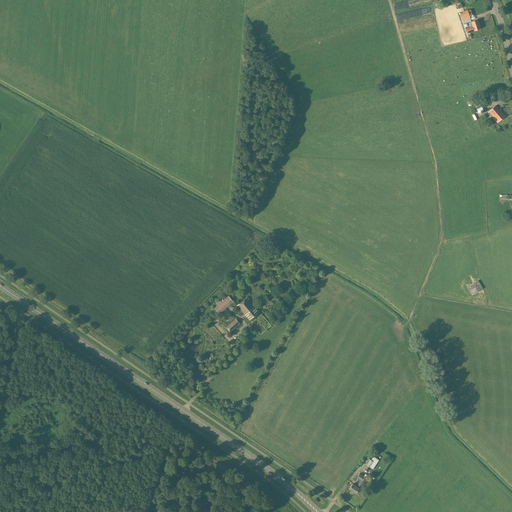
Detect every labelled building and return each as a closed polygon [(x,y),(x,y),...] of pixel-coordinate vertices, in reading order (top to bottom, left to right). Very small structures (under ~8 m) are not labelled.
[(471,10),(468,11),(468,10),(460,13),(462,19),(470,17),(469,16),(472,15),(471,10)] [(467,33),(481,29),(478,20),(471,22),(473,26),(466,29),(467,33)] [(487,97),(478,102),(474,104),(479,113),(484,111),(482,107),(490,103),(497,99),(496,96),(489,100),(487,97)] [(498,123),(505,116),(496,105),(488,112),(498,123)] [(472,296),(483,289),(478,281),(467,288),(472,296)] [(234,303),(228,296),(221,302),(219,299),(215,303),(217,306),(215,308),(220,314),(226,310),(225,309),(228,307),(228,308),(234,303)] [(259,312),(255,307),(247,297),(237,305),(249,320),(259,312)] [(236,319),(228,325),(227,324),(225,326),(226,327),(230,333),(240,324),(236,319)] [(373,456),(371,460),(369,459),(366,464),(373,469),(379,460),(373,456)] [(360,480),(356,486),(353,484),(349,489),(356,494),(360,488),(361,489),(368,479),(360,473),(357,478),(360,480)]
